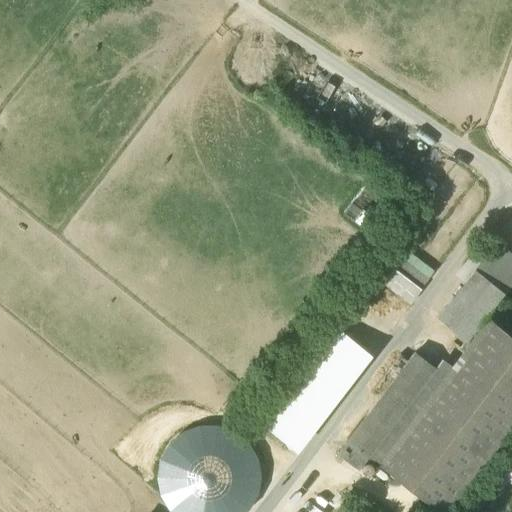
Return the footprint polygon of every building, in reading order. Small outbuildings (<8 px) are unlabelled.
[(511,257),(495,244),(476,269),(505,292),(511,282),(511,257)] [(422,288),(436,270),(410,251),(396,269),(422,288)] [(476,269),(438,317),(467,340),(505,292),(476,269)] [(435,369),(369,456),(376,461),(379,463),(378,464),(441,511),(447,511),(511,427),(511,336),(489,319),(452,367),(442,358),(435,368),(435,369)] [(435,368),(414,353),(339,452),(359,468),(367,459),(369,456),(435,369),(435,368)] [(244,511),(250,507),(257,495),(261,481),(260,467),(256,453),(247,441),(236,432),(223,426),(209,425),(194,427),(182,434),(171,443),(164,456),(160,470),(160,484),(165,498),(173,510),(176,511),(244,511)] [(374,464),(367,459),(359,468),(359,469),(370,477),(377,468),(373,465),(374,464)]
